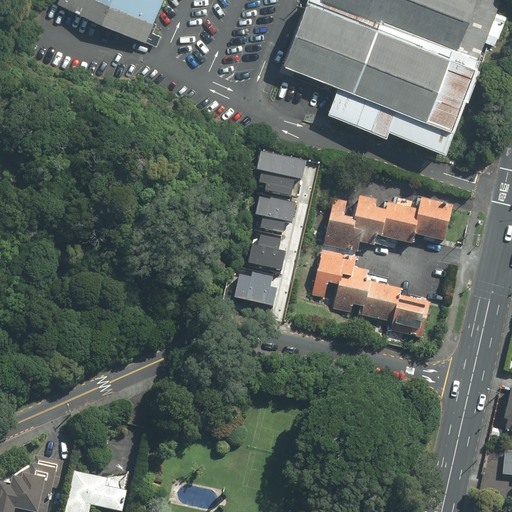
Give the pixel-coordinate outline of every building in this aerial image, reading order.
[(58,0),(58,1),(149,39),(165,0),(58,0)] [(324,0),(324,2),(319,0),(306,0),(285,54),(340,76),(329,104),(386,127),(388,123),(446,145),(503,0),(324,0)] [(257,171),(265,173),(261,188),(293,195),(296,180),(301,181),(305,163),(261,153),(257,171)] [(418,236),(444,242),(453,207),(423,199),(420,213),(390,206),(388,214),(375,211),(377,199),(360,195),(354,219),(345,217),(348,202),(336,200),(313,296),(337,302),(335,310),(353,314),(354,307),(365,309),(363,316),(391,323),(389,330),(425,338),(434,300),(405,294),(406,288),(368,279),(370,270),(357,267),(362,245),(379,248),(381,239),(416,247),(418,236)] [(260,196),(256,215),(263,216),(261,227),(283,232),(286,221),(290,222),(295,204),(260,196)] [(252,244),(248,262),(281,270),(285,252),(280,251),(283,241),(262,236),(260,246),(252,244)] [(241,273),(236,296),(274,304),(278,286),(273,285),(275,274),(254,269),(252,275),(241,273)] [(511,450),(505,450),(503,474),(511,475),(511,450)] [(14,474),(12,475),(11,483),(0,480),(0,511),(51,511),(57,488),(64,461),(35,455),(33,463),(30,462),(30,466),(29,465),(14,474)] [(106,485),(107,478),(73,472),(66,511),(90,511),(91,505),(126,511),(130,490),(106,485)]
